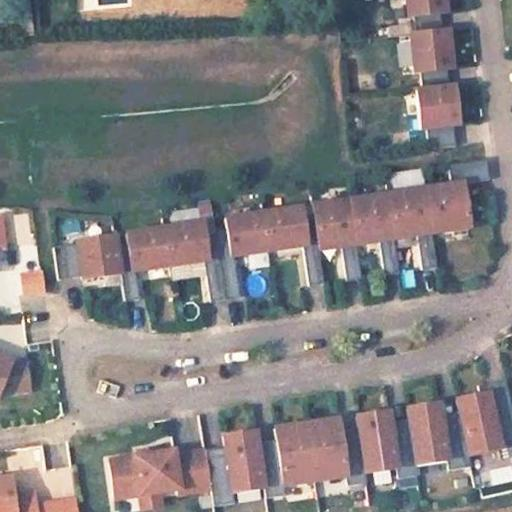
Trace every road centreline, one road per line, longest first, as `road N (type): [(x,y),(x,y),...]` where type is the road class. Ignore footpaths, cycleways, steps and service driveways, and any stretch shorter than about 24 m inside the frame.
road 1 (residential): [(511,306),(429,338),(104,391)]
road 2 (residential): [(482,0),(511,252)]
